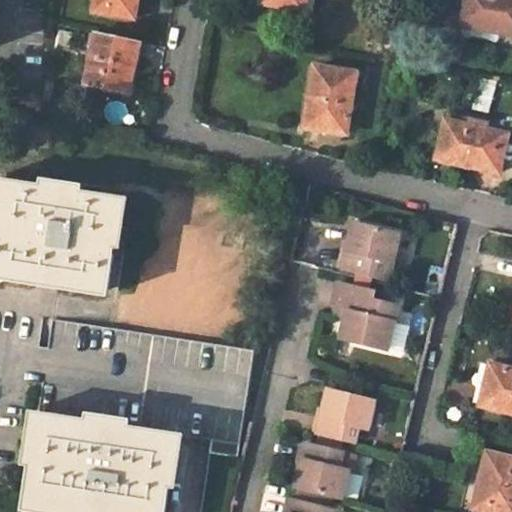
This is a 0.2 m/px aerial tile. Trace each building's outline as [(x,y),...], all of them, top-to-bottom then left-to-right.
[(94,0),(93,7),(133,16),(136,0),(94,0)] [(511,0),(464,0),(461,22),(511,30),(511,0)] [(139,39),(98,29),(86,83),(126,94),(139,39)] [(306,123),(347,131),(357,72),(315,65),(306,123)] [(447,116),(438,154),(499,169),(508,131),(447,116)] [(120,198),(0,178),(0,272),(6,273),(105,289),(120,198)] [(402,230),(353,218),(342,265),(391,277),(402,230)] [(376,288),(339,280),(333,304),(346,307),(340,334),(390,346),(400,301),(392,299),(374,295),(376,288)] [(393,292),(376,288),(374,295),(392,299),(393,292)] [(33,364),(44,365),(22,504),(77,511),(162,511),(174,433),(209,438),(208,453),(234,457),(252,350),(51,320),(47,349),(36,348),(33,364)] [(511,408),(511,365),(492,361),(482,401),(511,408)] [(378,396),(331,384),(319,428),(357,438),(361,423),(371,425),(378,396)] [(296,483),(344,495),(351,466),(341,464),(345,448),(307,439),(296,483)] [(504,511),(511,511),(511,456),(488,450),(474,504),(504,511)] [(339,511),(341,507),(293,496),(289,511),(339,511)]
